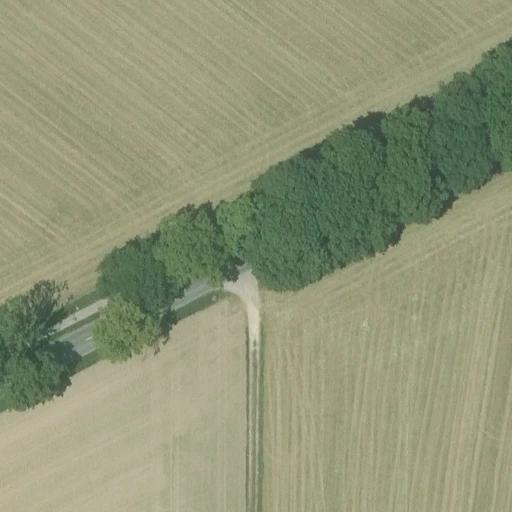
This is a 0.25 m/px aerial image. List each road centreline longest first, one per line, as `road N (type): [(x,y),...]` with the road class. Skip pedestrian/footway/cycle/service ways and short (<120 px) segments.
road 1 (secondary): [(511,131),(0,390)]
road 2 (track): [(236,270),(252,304),(249,511)]
